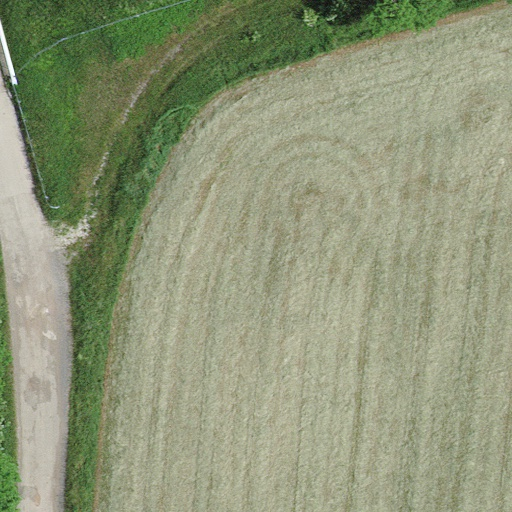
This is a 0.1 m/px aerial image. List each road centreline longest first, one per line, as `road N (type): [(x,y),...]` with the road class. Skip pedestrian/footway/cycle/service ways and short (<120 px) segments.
road 1 (track): [(28,261),(95,225),(134,119),(176,61),(234,21),(287,0)]
road 2 (unclassified): [(42,511),(33,281),(0,152)]
